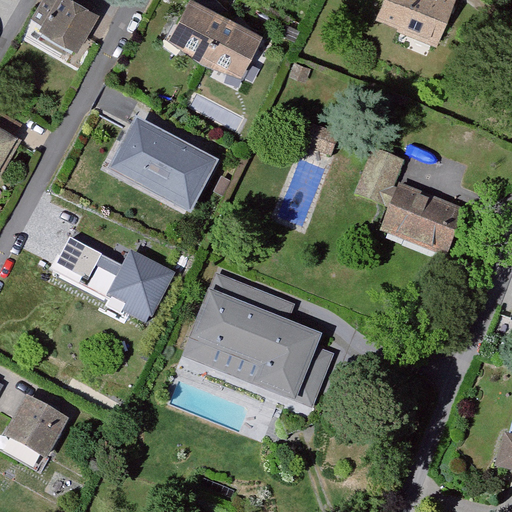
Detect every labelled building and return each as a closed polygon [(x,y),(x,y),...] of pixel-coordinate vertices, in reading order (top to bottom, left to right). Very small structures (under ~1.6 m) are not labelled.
[(76,0),(63,0),(44,32),(82,55),(105,17),(76,0)] [(456,0),(388,0),(379,22),(436,48),(458,1),(456,0)] [(197,3),(174,42),(206,68),(249,79),(269,40),(197,3)] [(295,70),(290,84),(307,91),(313,77),(295,70)] [(0,113),(0,179),(29,131),(0,113)] [(143,124),(115,174),(195,218),(223,168),(143,124)] [(314,130),(305,155),(334,166),(343,141),(314,130)] [(398,189),(407,168),(377,156),(359,202),(390,214),(382,235),(441,258),(458,213),(398,189)] [(182,278),(137,255),(114,299),(160,322),(182,278)] [(219,278),(186,359),(301,406),(327,342),(289,326),(296,310),(219,278)] [(11,439),(50,462),(72,425),(33,402),(11,439)] [(511,436),(511,437),(501,471),(511,474),(511,436)]
